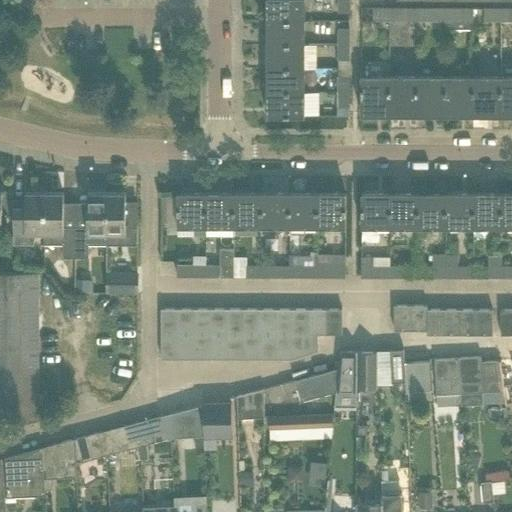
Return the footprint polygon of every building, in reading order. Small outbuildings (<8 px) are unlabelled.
[(303,0),(267,0),(267,21),(304,21),(303,0)] [(338,0),(338,12),(349,12),(348,0),(338,0)] [(390,21),(390,8),(362,8),(361,26),(363,27),(375,27),(375,21),(390,21)] [(405,21),(406,8),(390,8),(390,21),(405,21)] [(445,21),(445,8),(427,8),(427,21),(445,21)] [(472,29),(473,8),(445,8),(445,21),(445,29),(472,29)] [(500,21),(500,8),(473,8),(472,29),(473,29),(474,26),(479,26),(479,19),(483,19),(483,21),(500,21)] [(511,21),(511,8),(500,8),(500,21),(511,21)] [(304,45),(304,21),(267,21),(267,45),(304,45)] [(349,45),(349,29),(338,29),(338,45),(349,45)] [(267,45),(267,68),(304,68),(304,57),(304,45),(267,45)] [(338,45),(338,46),(338,59),(349,59),(349,45),(338,45)] [(304,92),(304,68),(267,68),(267,92),(304,92)] [(389,76),(390,76),(390,69),(378,69),(378,76),(361,76),(361,113),(362,113),(389,113),(389,76)] [(416,113),(417,76),(390,76),(389,76),(389,113),(416,113)] [(444,113),(444,76),(417,76),(416,113),(444,113)] [(472,113),(472,76),(444,76),(444,113),(472,113)] [(500,113),(500,76),(472,76),(472,113),(500,113)] [(511,112),(511,76),(500,76),(500,113),(511,112)] [(349,92),(349,77),(338,77),(338,92),(349,92)] [(304,116),(304,96),(304,92),(267,92),(267,116),(304,116)] [(349,107),(349,92),(338,92),(338,107),(349,107)] [(44,232),(44,192),(25,192),(25,200),(13,200),(13,244),(33,244),(36,232),(43,232),(44,232)] [(63,192),(44,192),(44,232),(43,232),(43,244),(62,244),(62,257),(75,257),(75,227),(63,227),(63,192)] [(106,233),(106,193),(87,193),(87,227),(75,227),(75,257),(87,257),(87,244),(106,244),(106,233)] [(125,193),(106,193),(106,233),(114,233),(117,244),(137,244),(137,227),(125,227),(125,193)] [(177,193),(177,226),(178,226),(194,226),(194,235),(206,235),(206,226),(206,194),(179,194),(179,193),(177,193)] [(345,225),(345,193),(344,193),(344,194),(317,194),(317,225),(345,225)] [(390,225),(390,194),(363,194),(363,193),(362,193),(362,226),(390,225)] [(206,194),(206,226),(233,226),(233,194),(206,194)] [(261,226),(261,194),(233,194),(233,226),(261,226)] [(289,226),(289,194),(261,194),(261,226),(261,234),(290,234),(290,226),(289,226)] [(317,225),(317,194),(289,194),(289,226),(290,226),(317,225)] [(390,194),(390,225),(417,226),(417,194),(415,194),(390,194)] [(445,226),(445,194),(417,194),(417,226),(445,226)] [(473,226),(473,194),(445,194),(445,226),(473,226)] [(473,194),(473,226),(501,226),(501,194),(473,194)] [(511,194),(501,194),(501,226),(511,225),(511,194)] [(233,256),(234,256),(234,247),(220,247),(220,264),(206,264),(206,276),(233,276),(233,256)] [(261,276),(261,262),(246,262),(246,276),(261,276)] [(289,276),(289,262),(261,262),(261,276),(289,276)] [(317,276),(317,262),(289,262),(289,276),(317,276)] [(345,276),(345,262),(317,262),(317,276),(345,276)] [(206,276),(206,264),(177,264),(177,276),(206,276)] [(375,264),(375,277),(390,277),(390,265),(375,264)] [(417,277),(417,265),(402,265),(403,277),(417,277)] [(433,277),(433,265),(417,265),(417,277),(433,277)] [(473,277),(473,265),(459,265),(459,277),(473,277)] [(489,277),(489,265),(473,265),(473,277),(489,277)] [(0,321),(40,321),(40,272),(0,272),(0,321)] [(137,293),(137,276),(106,276),(106,292),(137,293)] [(410,331),(410,305),(394,305),(393,331),(410,331)] [(426,309),(427,309),(427,305),(410,305),(410,331),(425,331),(426,331),(426,309)] [(178,333),(178,308),(161,308),(161,333),(178,333)] [(194,333),(194,308),(178,308),(178,333),(194,333)] [(211,333),(210,308),(194,308),(194,333),(211,333)] [(227,333),(227,308),(210,308),(211,333),(227,333)] [(243,333),(243,308),(227,308),(227,333),(243,333)] [(260,333),(259,308),(243,308),(243,333),(260,333)] [(276,333),(276,308),(259,308),(260,333),(276,333)] [(292,333),(292,308),(276,308),(276,333),(292,333)] [(309,333),(309,308),(292,308),(292,333),(309,333)] [(325,335),(325,308),(309,308),(309,333),(316,333),(316,335),(325,335)] [(342,335),(342,308),(325,308),(325,335),(342,335)] [(511,334),(511,308),(500,309),(500,334),(511,334)] [(443,335),(443,309),(427,309),(426,309),(426,331),(425,331),(424,335),(443,335)] [(460,335),(460,309),(443,309),(443,335),(460,335)] [(476,335),(476,309),(460,309),(460,335),(476,335)] [(492,335),(492,309),(476,309),(476,335),(492,335)] [(0,321),(0,345),(40,345),(40,321),(0,321)] [(178,358),(178,333),(161,333),(161,358),(178,358)] [(194,358),(194,333),(178,333),(178,358),(194,358)] [(211,358),(211,333),(194,333),(194,358),(211,358)] [(227,358),(227,333),(211,333),(211,358),(227,358)] [(244,358),(243,333),(227,333),(227,358),(244,358)] [(260,358),(260,333),(243,333),(244,358),(260,358)] [(276,358),(276,333),(260,333),(260,358),(276,358)] [(293,358),(292,333),(276,333),(276,358),(290,358),(293,358)] [(316,352),(316,335),(316,333),(309,333),(292,333),(293,358),(316,352)] [(0,345),(0,369),(19,369),(40,369),(40,345),(0,345)] [(40,365),(55,365),(56,351),(41,351),(40,365)] [(337,376),(336,388),(357,388),(356,376),(356,362),(356,352),(356,351),(340,351),(338,368),(337,376)] [(377,351),(356,352),(356,362),(356,376),(357,388),(377,388),(377,351)] [(481,355),(458,357),(460,393),(483,391),(481,361),(481,355)] [(458,357),(434,358),(436,394),(460,393),(458,357)] [(430,361),(405,362),(407,389),(431,388),(430,361)] [(502,391),(501,361),(481,362),(483,392),(502,391)] [(338,368),(295,380),(301,401),(336,391),(336,388),(337,376),(338,368)] [(0,369),(0,414),(19,414),(19,369),(0,369)] [(19,369),(19,414),(40,414),(40,369),(19,369)] [(262,389),(238,395),(239,417),(263,417),(262,389)] [(232,436),(231,401),(202,402),(202,404),(202,405),(204,436),(204,438),(232,436)] [(202,404),(161,415),(166,435),(167,438),(172,437),(195,436),(204,436),(202,405),(202,404)] [(166,435),(161,415),(148,419),(154,442),(167,438),(166,435)] [(268,418),(269,430),(332,428),(332,416),(268,418)] [(154,442),(148,419),(124,425),(130,448),(154,442)] [(130,448),(124,425),(100,431),(106,455),(130,448)] [(106,455),(100,431),(87,435),(93,458),(106,455)] [(93,458),(87,435),(74,438),(75,463),(93,458)] [(75,463),(74,438),(45,446),(46,478),(46,488),(51,488),(51,478),(75,477),(75,463)] [(46,478),(44,478),(43,447),(5,457),(6,499),(44,498),(44,489),(46,488),(46,478)] [(382,493),(382,499),(383,499),(383,511),(402,511),(402,492),(382,493)] [(327,495),(327,507),(335,507),(336,495),(327,495)] [(373,499),(355,500),(354,511),(383,511),(383,499),(382,499),(373,499)] [(207,511),(207,502),(197,503),(197,511),(207,511)]
